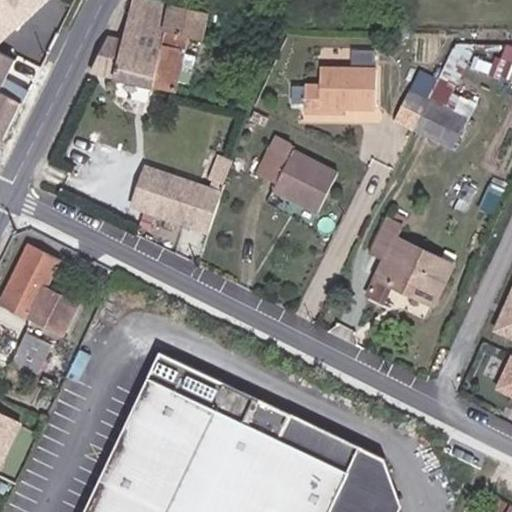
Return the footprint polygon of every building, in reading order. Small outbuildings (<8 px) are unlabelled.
[(0,0),(0,10),(14,25),(38,0),(0,0)] [(115,78),(154,88),(154,85),(167,23),(153,19),(157,1),(150,0),(132,0),(124,42),(110,38),(94,72),(115,78)] [(211,13),(164,3),(157,1),(153,19),(167,23),(154,85),(178,91),(190,36),(206,39),(211,13)] [(0,39),(14,25),(0,10),(0,39)] [(511,41),(509,41),(500,71),(511,74),(511,41)] [(445,107),(476,44),(456,43),(428,99),(445,107)] [(0,90),(24,104),(36,82),(0,63),(0,90)] [(306,112),(321,112),(322,107),(346,107),(377,108),(377,69),(320,69),(321,86),(306,85),(306,112)] [(152,98),(154,88),(115,78),(114,88),(152,98)] [(0,137),(6,141),(24,104),(0,90),(0,137)] [(414,128),(428,99),(411,91),(396,120),(414,128)] [(451,111),(445,107),(428,99),(414,128),(438,139),(451,111)] [(452,146),(465,117),(451,111),(438,139),(452,146)] [(338,171),(294,150),(290,157),(271,147),(259,172),(278,183),(275,189),(303,203),(301,205),(319,214),(338,171)] [(225,184),(233,160),(221,154),(213,179),(225,184)] [(134,204),(210,230),(222,193),(210,188),(145,168),(134,204)] [(222,193),(225,184),(213,179),(210,188),(222,193)] [(391,284),(405,291),(407,285),(436,300),(454,263),(398,236),(403,225),(386,218),(371,250),(385,257),(376,277),(391,284)] [(48,288),(60,260),(32,246),(4,303),(66,334),(80,305),(48,288)] [(383,301),(391,284),(376,277),(368,294),(383,301)] [(407,285),(405,291),(434,306),(436,300),(407,285)] [(511,291),(495,330),(511,337),(511,291)] [(53,344),(27,331),(12,362),(39,374),(53,344)] [(213,407),(224,384),(159,353),(148,377),(213,407)] [(511,362),(509,362),(498,390),(511,396),(511,362)] [(148,377),(84,511),(331,511),(350,472),(278,438),(289,416),(224,384),(213,407),(148,377)] [(511,511),(511,501),(496,492),(489,505),(499,511),(511,511)]
